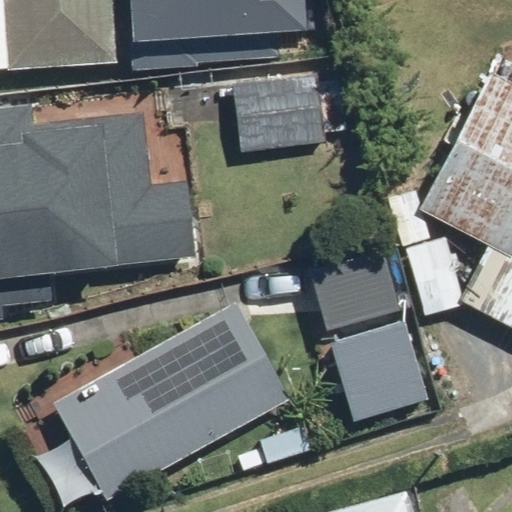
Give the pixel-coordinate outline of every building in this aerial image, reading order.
[(0,0),(0,72),(1,72),(1,75),(114,67),(108,0),(0,0)] [(511,89),(483,75),(412,211),(484,249),(456,302),(511,331),(511,89)] [(164,124),(0,164),(0,279),(191,232),(164,124)] [(229,304),(44,406),(63,441),(27,460),(43,485),(53,511),(54,511),(66,504),(82,497),(86,498),(94,494),(99,505),(284,402),(229,304)] [(409,511),(407,500),(345,511),(409,511)]
